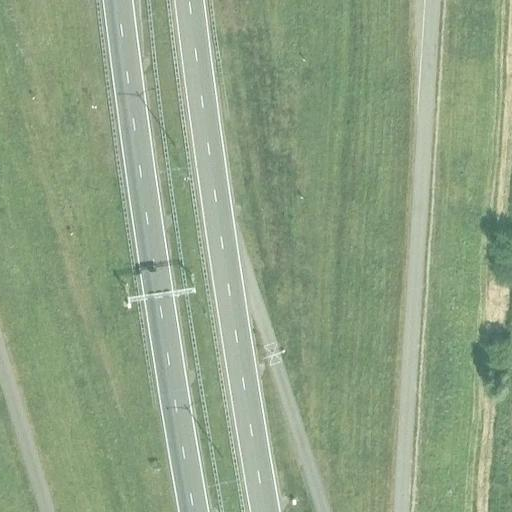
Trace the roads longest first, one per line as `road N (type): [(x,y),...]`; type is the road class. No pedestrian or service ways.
road 1 (trunk): [(117,0),(193,511)]
road 2 (trunk): [(264,511),(188,0)]
